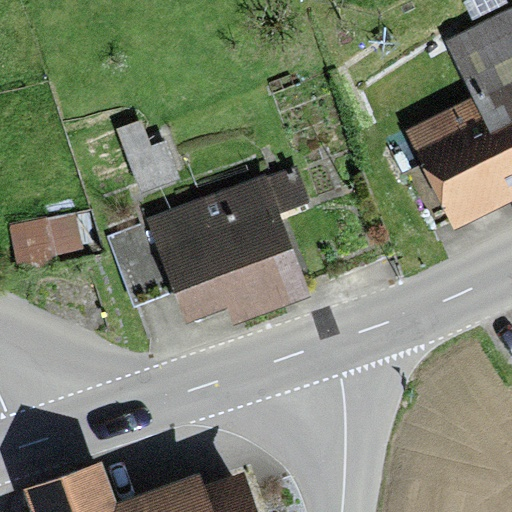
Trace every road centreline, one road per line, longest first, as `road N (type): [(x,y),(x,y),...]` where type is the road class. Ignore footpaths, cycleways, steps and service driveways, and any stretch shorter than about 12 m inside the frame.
road 1 (tertiary): [(19,448),(333,342)]
road 2 (tertiary): [(333,342),(511,266)]
road 3 (tertiary): [(333,342),(342,383),(344,511)]
